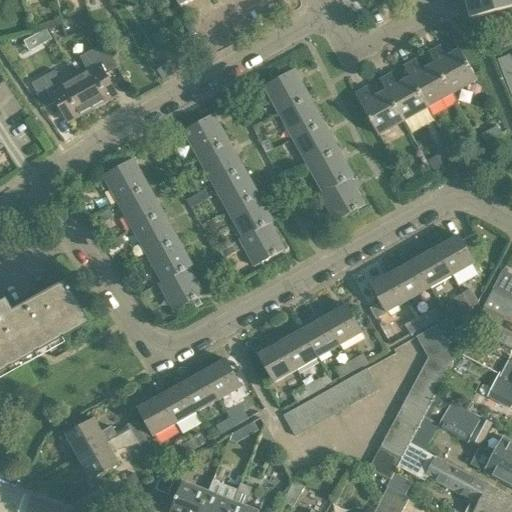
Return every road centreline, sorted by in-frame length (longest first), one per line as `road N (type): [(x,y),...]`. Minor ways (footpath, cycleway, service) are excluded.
road 1 (residential): [(39,178),(329,11)]
road 2 (residential): [(229,326),(442,200),(476,201),(511,220)]
road 3 (residential): [(229,326),(181,352),(151,341),(39,178)]
road 4 (residential): [(331,444),(292,443),(229,326)]
road 5 (residential): [(329,11),(345,39),(360,46),(416,19),(425,0)]
